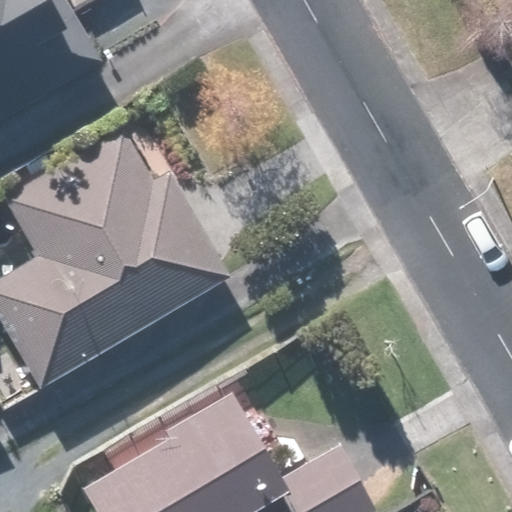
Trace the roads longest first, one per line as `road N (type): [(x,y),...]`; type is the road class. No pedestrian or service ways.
road 1 (unknown): [(406,180),(147,351),(0,434)]
road 2 (residential): [(302,0),(511,363)]
